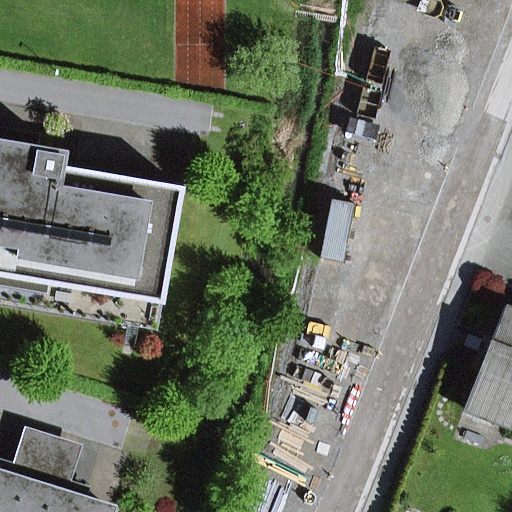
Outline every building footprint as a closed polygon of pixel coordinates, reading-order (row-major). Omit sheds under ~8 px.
[(0,304),(157,331),(181,189),(60,168),(62,154),(0,143),(0,304)] [(511,309),(507,307),(461,413),(473,417),(475,413),(511,427),(511,309)] [(511,427),(475,413),(473,417),(511,433),(511,427)] [(90,488),(70,482),(82,446),(24,428),(13,464),(0,460),(0,474),(38,487),(85,502),(90,488)] [(0,511),(29,511),(38,487),(0,474),(0,511)] [(110,511),(111,509),(85,502),(38,487),(29,511),(110,511)]
